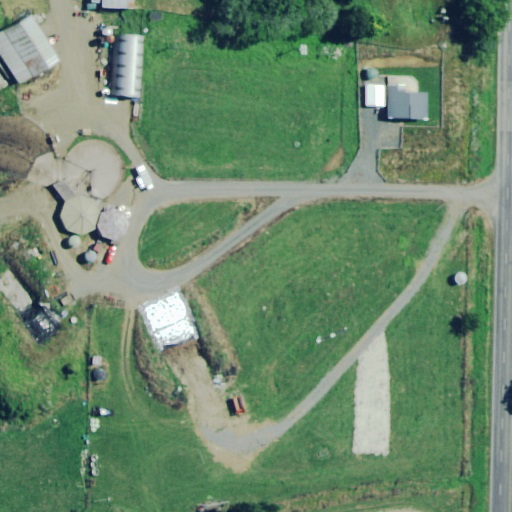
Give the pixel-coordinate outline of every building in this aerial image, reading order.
[(132,0),(99,0),(99,8),(132,9),(132,0)] [(58,59),(31,14),(0,32),(0,55),(17,84),(58,59)] [(141,37),(113,35),(109,96),(137,97),(141,37)] [(0,61),(0,93),(14,85),(0,61)] [(95,222),(96,216),(95,210),(93,205),(89,201),(83,198),(78,196),(72,197),(66,200),(62,204),(59,209),(58,215),(58,221),(61,226),(65,230),(70,233),(76,234),(82,234),(87,231),(92,227),(95,222)] [(123,230),(124,225),(124,221),(122,216),(119,213),(115,211),(110,210),(106,210),(101,212),(98,215),(96,219),(95,224),(95,229),(97,233),(100,236),(104,238),(109,239),(113,239),(118,237),(121,234),(123,230)]
